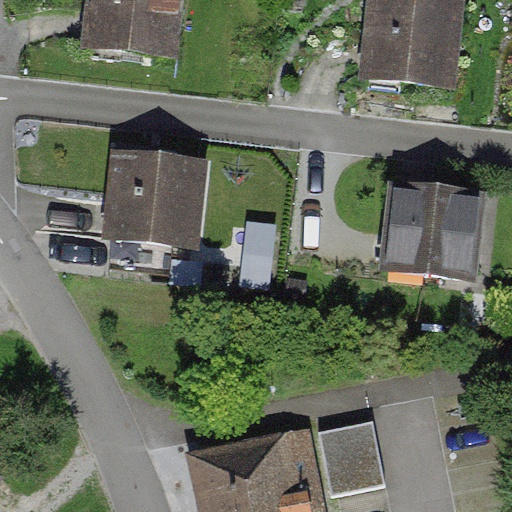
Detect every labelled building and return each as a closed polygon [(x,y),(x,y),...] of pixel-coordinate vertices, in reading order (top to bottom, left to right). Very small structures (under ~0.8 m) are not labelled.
[(95,0),(88,66),(179,76),(187,0),(95,0)] [(369,6),(361,95),(457,104),(465,14),(369,6)] [(203,177),(112,168),(104,255),(195,264),(203,177)] [(493,205),(394,197),(386,282),(486,291),(493,205)] [(328,511),(308,420),(189,445),(202,511),(328,511)] [(338,492),(391,486),(384,421),(330,427),(338,492)]
